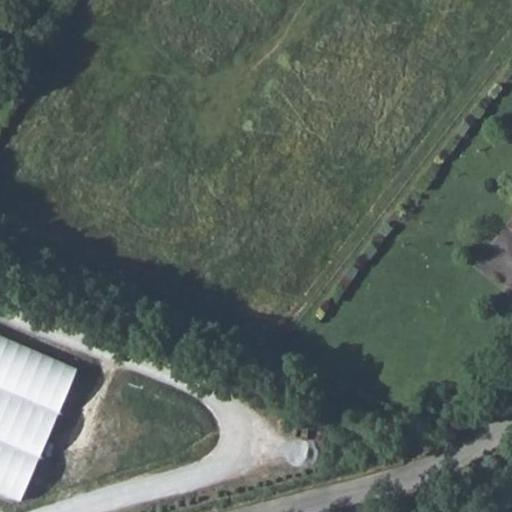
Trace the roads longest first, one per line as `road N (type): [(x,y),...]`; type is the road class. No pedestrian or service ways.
road 1 (unclassified): [(90,511),(215,472),(237,453),(235,410),(0,303)]
road 2 (unclassified): [(511,417),(429,470),(285,511)]
